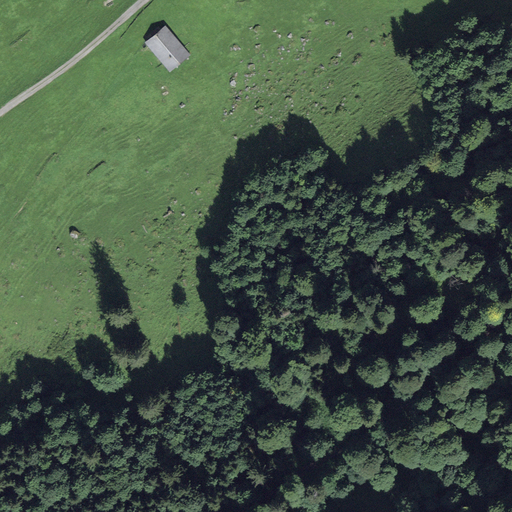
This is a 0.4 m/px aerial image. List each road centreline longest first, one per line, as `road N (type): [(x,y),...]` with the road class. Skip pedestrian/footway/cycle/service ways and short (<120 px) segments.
road 1 (track): [(511,315),(346,444),(231,511)]
road 2 (track): [(145,0),(0,114)]
